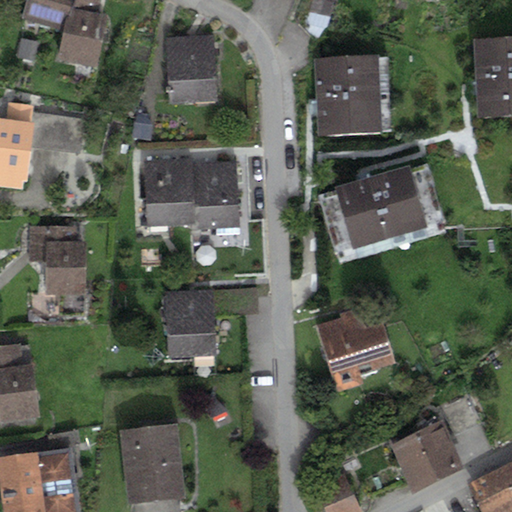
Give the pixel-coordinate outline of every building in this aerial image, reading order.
[(25,0),(21,19),(63,30),(70,7),(97,14),(101,0),(25,0)] [(333,0),(311,0),(303,28),(317,42),(329,18),(333,0)] [(109,15),(97,14),(70,7),(63,30),(58,60),(97,68),(109,15)] [(215,36),(166,38),(170,105),(218,103),(215,36)] [(511,37),(474,40),(477,92),(478,118),(511,115),(511,37)] [(38,43),(20,39),(16,59),(34,62),(38,43)] [(378,55),(314,59),(318,136),(382,132),(378,55)] [(6,119),(0,118),(0,186),(22,189),(24,180),(28,181),(31,148),(80,153),(83,121),(31,115),(32,107),(8,104),(6,119)] [(136,114),(132,138),(149,141),(152,126),(148,116),(136,114)] [(191,157),(143,160),(148,228),(196,225),(192,164),(191,157)] [(236,162),(192,164),(196,225),(196,230),(215,229),(216,236),(240,235),(236,162)] [(427,162),(317,195),(335,255),(445,222),(427,162)] [(77,228),(30,228),(29,262),(45,262),(45,295),(58,295),(57,317),(86,317),(86,242),(77,242),(77,228)] [(257,288),(212,291),(216,357),(220,442),(249,440),(242,314),(258,313),(257,288)] [(212,290),(166,292),(169,359),(216,357),(212,291),(212,290)] [(340,319),(316,326),(337,393),(363,385),(360,374),(395,363),(382,322),(366,327),(354,310),(339,314),(340,319)] [(20,344),(0,347),(0,423),(39,418),(32,364),(23,366),(20,344)] [(466,393),(440,406),(454,436),(481,424),(466,393)] [(442,421),(390,445),(413,493),(465,469),(442,421)] [(177,425),(119,432),(128,506),(186,499),(177,425)] [(78,430),(46,436),(49,448),(80,442),(78,430)] [(80,511),(72,448),(0,457),(0,488),(3,511),(80,511)] [(511,511),(511,461),(466,486),(479,511),(511,511)] [(361,511),(344,473),(313,486),(324,511),(361,511)]
